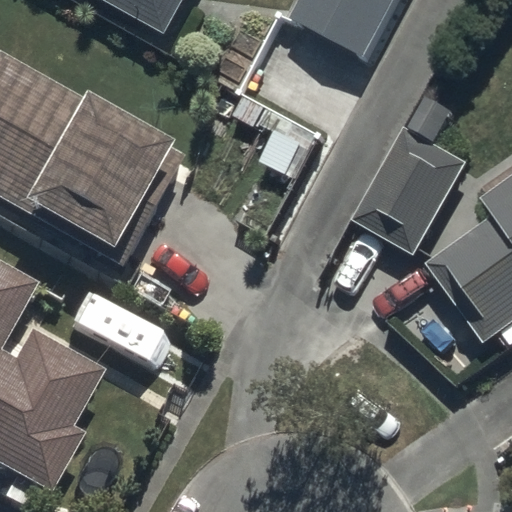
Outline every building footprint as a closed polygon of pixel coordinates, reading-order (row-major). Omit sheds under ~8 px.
[(112,0),(172,33),(190,0),(112,0)] [(300,0),(291,19),(371,58),(400,0),(300,0)] [(0,197),(122,268),(184,161),(0,55),(0,197)] [(357,220),(421,255),(472,161),(408,127),(357,220)] [(429,265),(484,340),(511,319),(511,172),(483,193),(499,215),(429,265)] [(0,468),(48,494),(113,373),(17,322),(40,279),(0,257),(0,468)]
